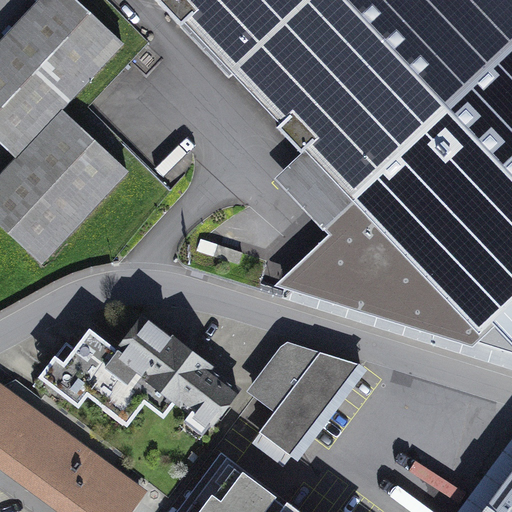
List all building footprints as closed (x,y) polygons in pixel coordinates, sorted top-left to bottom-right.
[(124,48),(74,0),(42,0),(0,45),(0,139),(19,157),(0,177),(0,231),(42,270),(129,176),(63,115),(124,48)] [(511,0),(155,0),(230,78),(233,75),(281,125),(278,128),(303,154),(305,152),(353,202),(511,53),(511,0)] [(511,70),(511,53),(353,202),(305,152),(303,154),(275,180),(332,239),(511,70)] [(135,365),(110,398),(134,416),(145,402),(156,411),(169,395),(210,426),(238,391),(189,353),(196,343),(183,333),(176,343),(144,319),(118,352),(135,365)] [(135,365),(118,352),(90,331),(58,373),(66,379),(62,384),(83,400),(88,395),(103,406),(110,398),(135,365)] [(361,366),(289,343),(254,389),(278,408),(261,433),(292,457),(361,366)] [(112,471),(0,389),(0,462),(67,511),(127,511),(133,505),(102,483),(112,471)] [(511,511),(511,473),(482,511),(511,511)] [(285,511),(288,509),(243,475),(231,492),(222,485),(202,511),(285,511)]
